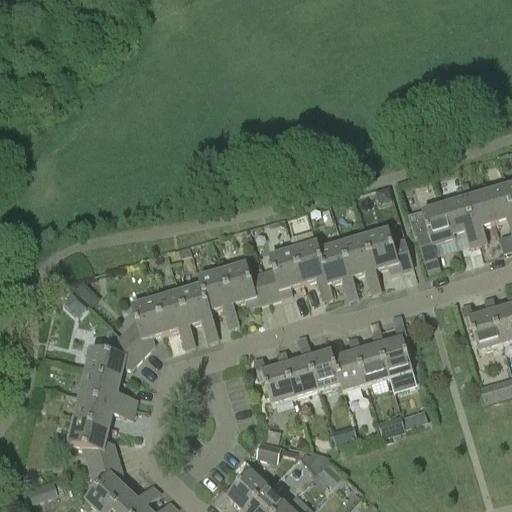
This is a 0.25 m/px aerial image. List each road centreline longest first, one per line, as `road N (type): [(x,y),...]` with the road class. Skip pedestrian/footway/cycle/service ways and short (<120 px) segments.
road 1 (residential): [(511,276),(343,326),(323,323),(207,363)]
road 2 (residential): [(207,363),(187,367),(166,390),(150,456),(173,495)]
road 3 (residential): [(173,495),(223,430),(207,363)]
